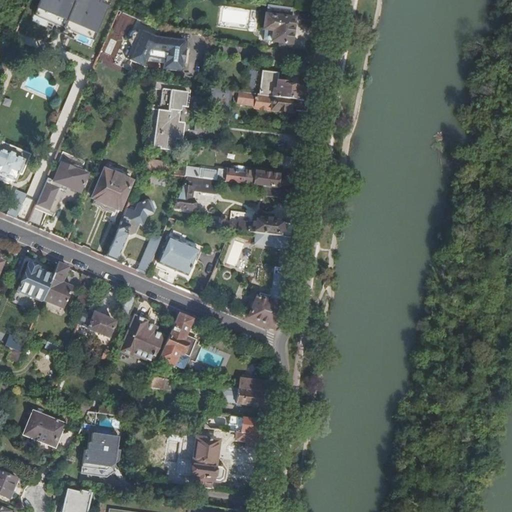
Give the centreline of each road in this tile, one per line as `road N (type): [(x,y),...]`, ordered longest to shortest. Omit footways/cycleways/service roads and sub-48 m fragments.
road 1 (residential): [(280,342),(294,311),(334,0)]
road 2 (residential): [(280,342),(0,226)]
road 3 (residential): [(266,511),(283,383),(280,342)]
